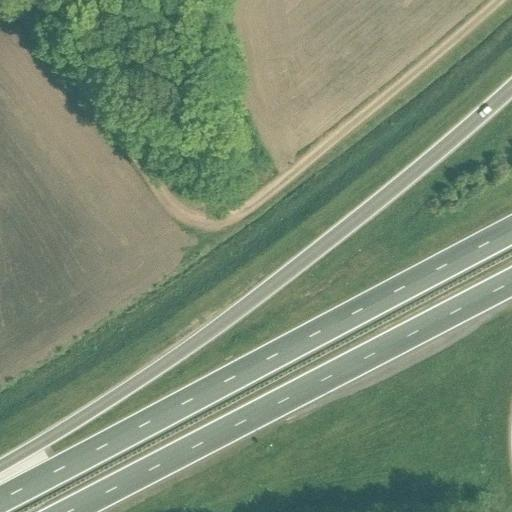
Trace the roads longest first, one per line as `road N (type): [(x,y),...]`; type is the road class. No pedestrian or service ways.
road 1 (track): [(499,0),(237,212),(210,222),(180,208),(1,0)]
road 2 (trunk): [(511,83),(236,313),(0,467)]
road 3 (trunk): [(511,231),(0,500)]
road 4 (trunk): [(74,511),(511,283)]
